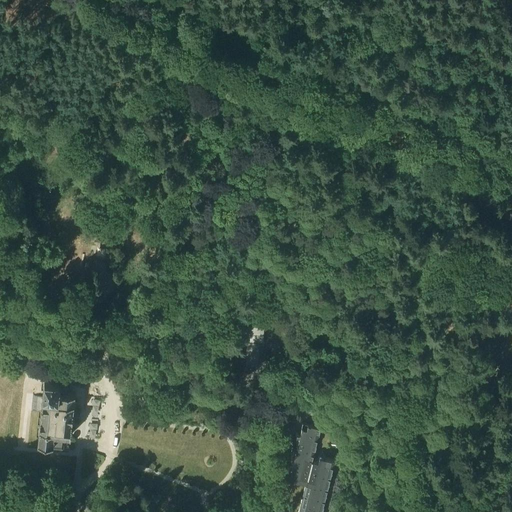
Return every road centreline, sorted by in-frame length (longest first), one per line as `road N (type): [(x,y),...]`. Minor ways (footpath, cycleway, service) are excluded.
road 1 (track): [(104,0),(511,185)]
road 2 (track): [(413,511),(390,476),(259,381)]
